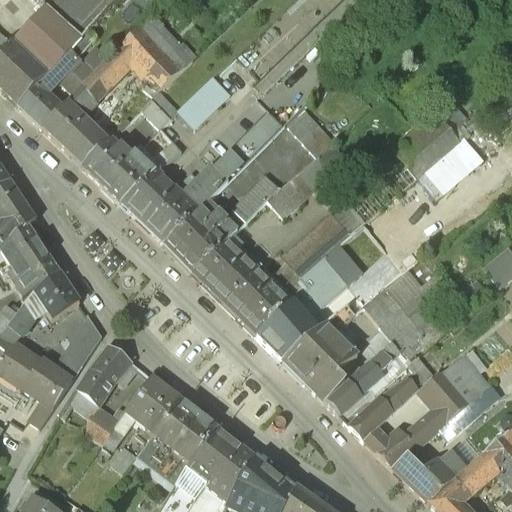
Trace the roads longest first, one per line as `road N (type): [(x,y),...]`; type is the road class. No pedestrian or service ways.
road 1 (residential): [(11,147),(76,255),(181,380),(329,490),(372,506)]
road 2 (residential): [(372,506),(313,427),(11,147)]
